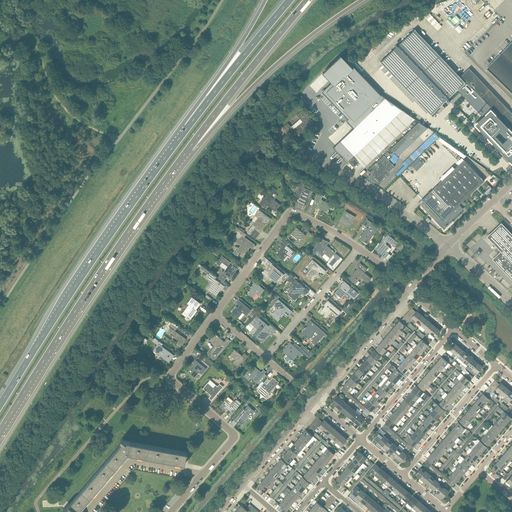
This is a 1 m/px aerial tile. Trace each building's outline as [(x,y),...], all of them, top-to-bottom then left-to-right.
[(425,18),(431,23),(435,19),(430,13),(425,18)] [(463,36),(463,20),(460,20),(460,17),(457,17),(457,43),(469,43),(469,36),(463,36)] [(511,131),(508,127),(511,123),(511,113),(469,68),(460,77),(415,29),(380,62),(431,115),(457,90),(482,117),(474,124),(501,152),(511,163),(511,131)] [(511,41),(487,68),(511,91),(511,41)] [(324,90),(322,92),(324,94),(324,95),(348,119),(350,117),(354,121),(381,95),(364,78),(354,67),(353,67),(341,54),(327,68),(323,72),(332,82),(324,90)] [(354,128),(333,148),(339,155),(340,155),(343,158),(345,161),(347,163),(349,161),(358,152),(402,110),(385,98),(381,95),(354,121),(350,117),(348,119),(346,121),(354,128)] [(308,128),(314,123),(302,110),(296,115),(300,119),(291,127),(288,123),(282,128),(286,132),(288,130),(292,135),(295,132),(299,136),(305,130),(304,129),(307,127),(308,128)] [(358,152),(349,161),(354,166),(359,161),(364,167),(414,119),(402,110),(358,152)] [(419,122),(391,149),(398,156),(427,128),(419,122)] [(431,146),(410,165),(415,171),(435,152),(432,149),(433,149),(431,146)] [(373,172),(375,175),(373,177),(379,183),(387,175),(386,174),(388,172),(388,173),(394,167),(392,164),(388,160),(384,155),(376,162),(376,163),(379,166),(373,172)] [(464,160),(422,200),(424,201),(420,205),(442,227),(449,221),(450,221),(463,209),(459,205),(484,181),(464,160)] [(296,185),(293,191),(295,192),(293,195),(299,198),(297,202),(304,205),(306,199),(307,198),(310,199),(315,188),(310,186),(309,186),(301,183),(298,184),(296,185)] [(262,200),(259,204),(265,208),(268,205),(275,211),(280,205),(274,200),(271,197),(274,194),(276,190),(272,187),(264,197),(263,197),(261,199),(262,200)] [(323,195),(317,192),(311,206),(317,209),(318,206),(324,209),(323,210),(328,213),(332,204),(321,199),(323,195)] [(247,233),(255,239),(263,229),(261,228),(265,223),(267,224),(271,219),(262,212),(263,210),(260,208),(254,215),(258,218),(251,227),(247,233)] [(345,211),(339,222),(349,227),(355,217),(345,211)] [(366,217),(361,224),(366,227),(366,228),(367,228),(366,230),(366,231),(365,233),(364,232),(362,236),(361,236),(360,239),(367,244),(369,240),(368,239),(371,234),(373,235),(378,227),(370,222),(367,220),(368,218),(366,217)] [(501,252),(494,260),(511,278),(511,235),(501,224),(488,237),(502,252),(501,252)] [(296,227),(290,234),(297,239),(293,243),(300,248),(312,234),(309,232),(305,236),(302,234),(303,233),(299,230),(298,229),(296,227)] [(237,233),(233,239),(236,241),(240,244),(238,247),(237,246),(233,253),(234,253),(234,254),(234,255),(235,255),(236,255),(237,256),(239,254),(239,255),(240,254),(241,255),(240,255),(243,257),(246,253),(245,252),(247,249),(248,250),(247,249),(249,247),(252,249),(255,245),(244,237),(246,234),(244,233),(243,232),(239,229),(236,232),(237,233)] [(386,251),(389,247),(386,245),(387,244),(387,243),(388,241),(394,247),(398,242),(387,234),(385,237),(375,250),(385,258),(389,254),(386,251)] [(322,238),(311,251),(314,254),(317,252),(320,254),(322,256),(324,254),(330,258),(335,252),(333,251),(332,250),(329,248),(326,246),(329,243),(326,240),(325,241),(322,238)] [(294,251),(293,250),(282,241),(280,244),(283,247),(281,249),(280,248),(278,251),(277,251),(277,252),(275,254),(283,261),(286,257),(284,256),(286,253),(290,257),(294,253),(295,254),(297,252),(295,250),(294,251)] [(212,247),(210,250),(218,255),(220,252),(212,247)] [(222,256),(216,263),(220,265),(220,264),(226,268),(223,272),(222,272),(218,278),(224,282),(228,276),(230,278),(237,269),(237,268),(232,265),(230,263),(231,262),(222,256)] [(311,269),(305,275),(312,281),(313,279),(313,280),(314,278),(317,274),(317,273),(319,270),(324,274),(326,271),(312,259),(307,265),(311,269)] [(261,274),(259,276),(265,281),(269,276),(275,282),(276,281),(277,282),(280,279),(284,274),(267,261),(265,263),(268,266),(266,269),(266,268),(263,271),(262,272),(261,274)] [(358,267),(349,278),(355,284),(361,277),(367,283),(371,278),(364,273),(367,269),(359,263),(356,266),(358,267)] [(208,275),(206,278),(213,283),(208,290),(216,296),(220,290),(219,289),(220,288),(222,289),(224,286),(220,283),(215,279),(216,277),(210,273),(208,275)] [(294,289),(288,295),(292,298),(292,299),(293,299),(295,300),(296,299),(297,299),(298,298),(297,297),(300,294),(300,293),(302,290),(306,294),(309,291),(295,279),(290,285),(294,289)] [(259,295),(264,290),(253,280),(251,283),(254,286),(252,288),(251,288),(249,291),(248,291),(248,292),(246,293),(252,298),(257,293),(259,295)] [(354,299),(359,294),(344,281),(340,285),(341,286),(335,293),(341,298),(346,293),(354,299)] [(196,309),(197,308),(200,303),(199,302),(192,297),(187,303),(189,304),(182,314),(186,317),(187,316),(191,319),(197,310),(196,309)] [(282,313),(285,310),(289,314),(292,311),(278,299),(273,305),(276,309),(271,315),(278,320),(279,319),(280,318),(280,317),(283,314),(282,313)] [(231,312),(238,318),(242,313),(246,316),(251,310),(239,300),(236,303),(240,306),(238,308),(236,306),(231,312)] [(323,305),(325,306),(324,308),(323,307),(319,312),(322,315),(323,316),(326,318),(331,312),(337,317),(341,312),(328,300),(323,305)] [(417,311),(415,312),(413,314),(411,317),(416,321),(422,315),(417,311)] [(256,315),(250,323),(258,329),(253,334),(255,336),(263,343),(271,334),(272,334),(276,330),(276,329),(272,326),(270,324),(268,326),(256,315)] [(422,315),(416,321),(421,325),(426,319),(422,315)] [(421,325),(418,328),(423,332),(425,329),(431,323),(426,319),(421,325)] [(306,327),(301,333),(305,336),(306,337),(315,345),(323,336),(325,337),(327,335),(325,334),(325,333),(310,320),(307,324),(308,325),(306,328),(306,327)] [(395,325),(402,331),(406,326),(399,320),(395,325)] [(184,342),(186,339),(175,331),(177,327),(171,323),(168,326),(167,325),(163,330),(166,332),(164,335),(171,341),(174,337),(179,340),(176,344),(180,347),(183,343),(182,343),(183,341),(184,342)] [(435,327),(431,323),(425,329),(430,333),(435,327)] [(391,330),(398,335),(402,331),(395,325),(391,330)] [(440,331),(435,327),(430,333),(435,337),(440,331)] [(391,330),(387,334),(394,340),(396,342),(400,337),(398,335),(391,330)] [(215,334),(209,340),(215,346),(207,355),(213,360),(230,341),(227,338),(223,343),(220,340),(221,339),(218,336),(217,335),(215,334)] [(384,339),(390,345),(394,340),(387,334),(384,339)] [(154,339),(152,341),(157,345),(153,351),(161,356),(163,358),(169,362),(174,355),(161,346),(163,344),(155,338),(154,339)] [(379,344),(386,349),(390,345),(384,339),(379,344)] [(422,339),(418,344),(424,350),(428,345),(422,339)] [(290,364),(293,360),(292,360),(297,354),(300,357),(302,354),(303,353),(309,358),(313,354),(302,345),(300,348),(296,343),(293,346),(290,343),(283,352),(287,355),(284,358),(286,360),(285,361),(287,362),(288,362),(290,364)] [(448,349),(449,349),(453,353),(459,347),(454,343),(448,349)] [(375,349),(382,354),(386,349),(379,344),(375,349)] [(418,344),(414,349),(420,354),(424,350),(418,344)] [(459,347),(453,353),(458,357),(463,351),(459,347)] [(232,363),(237,368),(248,356),(245,353),(242,357),(239,354),(240,354),(237,351),(236,350),(234,349),(229,355),(235,360),(232,363)] [(414,349),(410,353),(416,359),(420,354),(414,349)] [(381,356),(374,350),(370,355),(377,360),(381,356)] [(463,351),(458,357),(463,361),(468,355),(463,351)] [(410,353),(406,358),(412,363),(416,359),(410,353)] [(373,365),(377,360),(370,355),(366,359),(373,365)] [(468,355),(463,361),(467,365),(473,359),(468,355)] [(442,357),(438,361),(444,367),(446,368),(450,364),(448,362),(442,357)] [(406,358),(402,363),(408,368),(412,363),(406,358)] [(366,359),(362,364),(369,369),(373,365),(366,359)] [(467,365),(466,367),(470,371),(477,363),(473,359),(467,365)] [(199,372),(201,375),(206,369),(195,360),(193,362),(196,365),(194,368),(193,367),(191,370),(190,371),(188,373),(194,378),(199,372)] [(440,372),(444,367),(438,361),(434,366),(440,372)] [(397,368),(404,373),(408,368),(402,363),(397,368)] [(477,363),(470,371),(475,375),(477,373),(482,367),(477,363)] [(369,369),(362,364),(359,368),(365,374),(369,369)] [(247,371),(246,373),(251,378),(256,383),(259,385),(259,384),(262,381),(266,377),(264,374),(264,373),(266,372),(263,369),(260,373),(258,370),(259,370),(256,367),(255,366),(253,365),(248,371),(247,371)] [(434,366),(429,371),(436,376),(440,372),(434,366)] [(359,368),(355,373),(361,379),(365,374),(359,368)] [(403,374),(396,369),(392,373),(399,379),(403,374)] [(425,375),(432,381),(436,376),(429,371),(425,375)] [(361,379),(355,373),(351,377),(357,383),(361,379)] [(395,383),(399,379),(392,373),(388,378),(395,383)] [(460,373),(456,378),(457,378),(466,386),(470,381),(463,375),(460,373)] [(425,375),(421,380),(428,386),(432,381),(425,375)] [(261,386),(257,390),(265,398),(272,390),(273,391),(276,388),(275,387),(279,382),(273,377),(270,380),(268,382),(269,383),(267,385),(267,384),(264,382),(264,383),(261,386)] [(351,377),(347,382),(354,388),(357,383),(351,377)] [(388,378),(385,382),(391,388),(395,383),(388,378)] [(456,378),(452,383),(453,383),(455,385),(461,391),(466,386),(457,378),(456,378)] [(417,385),(424,390),(428,386),(421,380),(417,385)] [(208,382),(203,388),(204,390),(205,391),(208,393),(209,392),(211,395),(209,398),(211,400),(223,387),(220,384),(217,386),(215,384),(213,387),(208,382)] [(354,388),(347,382),(343,387),(350,392),(354,388)] [(391,388),(385,382),(381,387),(387,393),(391,388)] [(499,384),(497,387),(495,389),(500,393),(505,387),(501,382),(499,384)] [(455,385),(451,390),(458,395),(461,391),(455,385)] [(412,391),(419,396),(423,392),(416,386),(412,391)] [(381,387),(377,392),(383,397),(387,393),(381,387)] [(505,387),(500,393),(505,397),(510,391),(505,387)] [(458,395),(451,390),(447,394),(454,400),(458,395)] [(412,391),(409,395),(415,401),(418,403),(421,398),(419,396),(412,391)] [(383,397),(377,392),(373,396),(379,402),(383,397)] [(479,398),(486,404),(490,399),(483,393),(479,398)] [(447,394),(443,399),(450,404),(454,400),(447,394)] [(337,395),(331,402),(336,406),(342,399),(337,395)] [(405,400),(411,406),(415,401),(409,395),(405,400)] [(373,396),(369,401),(375,406),(379,402),(373,396)] [(231,403),(226,398),(219,407),(223,410),(226,410),(227,408),(230,411),(227,414),(230,416),(241,403),(237,399),(235,401),(234,400),(231,403)] [(475,402),(482,408),(486,404),(479,398),(475,402)] [(342,399),(336,406),(340,410),(346,403),(342,399)] [(450,404),(443,399),(439,404),(446,409),(450,404)] [(401,404),(407,410),(411,406),(405,400),(401,404)] [(375,406),(369,401),(365,405),(371,411),(375,406)] [(471,407),(478,413),(482,408),(475,402),(471,407)] [(346,403),(340,410),(345,414),(351,407),(346,403)] [(397,409),(404,415),(407,410),(401,404),(397,409)] [(438,404),(434,409),(441,415),(445,410),(438,404)] [(237,422),(238,420),(239,421),(238,422),(242,425),(254,411),(248,405),(244,409),(243,408),(234,419),(237,422)] [(351,407),(345,414),(349,418),(355,411),(351,407)] [(474,417),(478,413),(471,407),(467,412),(474,417)] [(366,408),(364,410),(362,412),(367,416),(370,412),(366,408)] [(400,419),(404,415),(397,409),(393,413),(400,419)] [(437,419),(441,415),(434,409),(430,414),(437,419)] [(355,411),(349,418),(354,422),(360,415),(355,411)] [(470,422),(474,417),(467,412),(463,416),(470,422)] [(505,412),(501,417),(507,422),(511,418),(505,412)] [(396,424),(400,419),(393,413),(389,418),(396,424)] [(430,414),(426,418),(433,424),(437,419),(430,414)] [(360,415),(354,422),(359,426),(364,419),(360,415)] [(424,416),(420,421),(422,423),(429,429),(433,424),(426,418),(424,416)] [(466,427),(470,422),(463,416),(459,421),(466,427)] [(504,427),(507,422),(501,417),(497,421),(504,427)] [(392,428),(396,424),(389,418),(385,423),(392,428)] [(324,420),(322,422),(320,424),(318,426),(323,431),(329,424),(324,420)] [(500,431),(504,427),(497,421),(493,426),(500,431)] [(458,422),(454,427),(461,432),(465,428),(458,422)] [(422,423),(418,427),(425,433),(429,429),(422,423)] [(333,428),(329,424),(323,431),(327,434),(333,428)] [(493,426),(489,430),(496,436),(500,431),(493,426)] [(421,438),(425,433),(418,427),(414,432),(421,438)] [(457,437),(461,432),(454,427),(450,431),(457,437)] [(327,434),(332,438),(338,431),(333,428),(327,434)] [(381,429),(373,438),(378,442),(383,435),(386,433),(381,429)] [(313,436),(306,430),(302,434),(309,440),(313,436)] [(492,441),(496,436),(489,430),(485,435),(492,441)] [(334,444),(336,442),(342,435),(338,431),(332,438),(334,441),(333,443),(334,444)] [(450,431),(446,436),(455,443),(456,444),(460,439),(457,437),(450,431)] [(414,432),(411,436),(417,442),(421,438),(414,432)] [(309,440),(302,434),(298,439),(305,445),(309,440)] [(336,442),(341,446),(347,439),(342,435),(336,442)] [(383,435),(378,442),(382,446),(388,439),(383,435)] [(488,445),(492,441),(485,435),(481,439),(488,445)] [(413,447),(417,442),(411,436),(407,441),(413,447)] [(449,446),(451,448),(455,443),(446,436),(443,440),(449,446)] [(119,445),(119,446),(128,453),(185,464),(187,452),(125,440),(122,438),(120,440),(122,442),(119,445)] [(305,445),(298,439),(294,444),(301,450),(305,445)] [(387,450),(393,443),(388,439),(382,446),(387,450)] [(443,440),(439,445),(445,451),(449,446),(443,440)] [(480,441),(476,445),(483,451),(487,446),(480,441)] [(397,447),(393,443),(387,450),(391,454),(397,447)] [(294,444),(290,448),(297,454),(300,456),(304,452),(301,450),(294,444)] [(397,447),(391,454),(396,458),(402,451),(404,448),(399,444),(397,447)] [(435,449),(441,455),(445,451),(439,445),(435,449)] [(472,450),(479,456),(483,451),(476,445),(472,450)] [(75,511),(77,511),(78,511),(128,453),(119,446),(70,504),(69,504),(67,507),(63,508),(64,510),(67,509),(67,511),(75,511)] [(325,446),(321,451),(323,453),(330,459),(334,454),(325,446)] [(297,454),(290,448),(286,453),(293,459),(297,454)] [(435,449),(431,454),(438,460),(441,455),(435,449)] [(475,460),(479,456),(472,450),(468,454),(475,460)] [(511,454),(507,450),(503,455),(510,460),(511,458),(511,454)] [(401,462),(406,455),(402,451),(396,458),(401,462)] [(362,463),(366,458),(360,452),(356,457),(362,463)] [(286,453),(282,457),(292,466),(296,461),(293,459),(286,453)] [(326,463),(330,459),(323,453),(319,457),(326,463)] [(433,464),(438,460),(431,454),(427,459),(433,464)] [(471,465),(475,460),(468,454),(464,459),(471,465)] [(506,465),(510,460),(503,455),(499,459),(506,465)] [(326,463),(319,457),(316,462),(323,468),(326,463)] [(356,457),(352,461),(361,469),(365,465),(362,463),(356,457)] [(461,457),(458,461),(467,469),(471,465),(464,459),(461,457)] [(281,458),(277,463),(284,469),(288,464),(281,458)] [(499,459),(495,464),(502,470),(506,465),(499,459)] [(352,461),(348,466),(355,472),(357,474),(361,469),(352,461)] [(458,461),(454,466),(456,468),(463,474),(467,469),(458,461)] [(316,462),(312,466),(319,472),(323,468),(316,462)] [(280,474),(284,469),(277,463),(273,468),(280,474)] [(370,470),(374,474),(380,468),(375,464),(370,470)] [(498,474),(502,470),(495,464),(491,468),(498,474)] [(312,466),(308,471),(315,477),(319,472),(312,466)] [(348,466),(344,470),(351,476),(355,472),(348,466)] [(421,467),(415,474),(420,478),(426,471),(421,467)] [(273,468),(269,472),(276,478),(280,474),(273,468)] [(385,472),(380,468),(374,474),(379,478),(385,472)] [(459,478),(463,474),(456,468),(453,473),(459,478)] [(340,475),(347,481),(351,476),(344,470),(340,475)] [(315,477),(308,471),(304,476),(311,482),(315,477)] [(426,471),(420,478),(424,482),(430,475),(426,471)] [(272,483),(276,478),(269,472),(265,477),(272,483)] [(379,478),(383,482),(389,476),(385,472),(379,478)] [(455,483),(459,478),(453,473),(449,477),(455,483)] [(336,480),(343,486),(347,481),(340,475),(336,480)] [(435,479),(430,475),(424,482),(429,486),(435,479)] [(394,479),(389,476),(383,482),(388,486),(394,479)] [(265,477),(261,481),(268,487),(272,483),(265,477)] [(303,477),(299,482),(306,488),(310,483),(303,477)] [(394,479),(388,486),(392,490),(398,483),(399,482),(396,480),(396,481),(394,479)] [(435,479),(429,486),(433,490),(439,483),(435,479)] [(264,492),(268,487),(261,481),(257,486),(264,492)] [(439,483),(433,490),(438,494),(444,487),(445,485),(441,481),(439,483)] [(306,488),(299,482),(295,486),(302,492),(306,488)] [(403,487),(398,483),(392,490),(397,494),(403,487)] [(444,487),(438,494),(443,498),(448,491),(446,489),(447,487),(445,485),(444,487)] [(298,497),(302,492),(295,486),(291,491),(298,497)] [(351,492),(355,496),(361,490),(356,486),(351,492)] [(397,494),(402,498),(407,491),(403,487),(397,494)] [(355,496),(360,500),(366,494),(361,490),(355,496)] [(294,501),(298,497),(291,491),(287,495),(294,501)] [(412,495),(407,491),(402,498),(406,502),(412,495)] [(360,500),(364,504),(370,497),(366,494),(360,500)] [(290,506),(294,501),(287,495),(283,500),(290,506)] [(413,496),(407,503),(412,507),(418,500),(413,496)] [(364,504),(369,508),(375,501),(370,497),(364,504)] [(279,504),(286,510),(290,506),(283,500),(279,504)] [(422,504),(418,500),(412,507),(417,511),(422,504)] [(369,508),(373,511),(379,505),(375,501),(369,508)] [(317,502),(313,507),(318,511),(319,511),(323,508),(317,502)]
